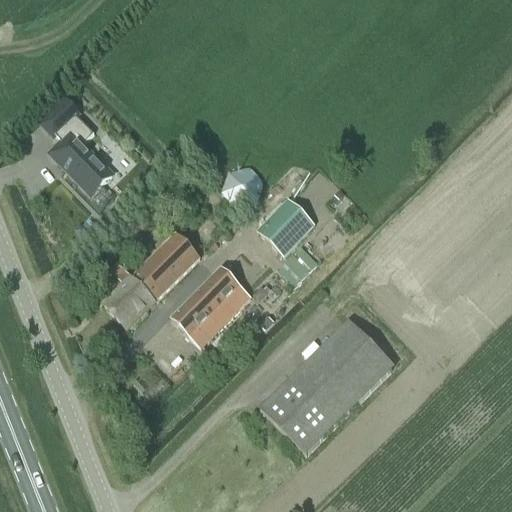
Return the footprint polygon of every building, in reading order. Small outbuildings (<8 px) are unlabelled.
[(65,106),(41,129),(54,142),(55,141),(76,120),(78,118),(65,106)] [(66,151),(54,162),(66,174),(61,178),(99,217),(113,203),(101,191),(112,180),(82,150),(94,139),(76,120),(55,141),(66,151)] [(283,262),(314,230),(287,205),(257,236),(283,262)] [(109,275),(112,278),(123,289),(102,309),(127,335),(154,307),(156,309),(199,263),(175,239),(131,282),(117,267),(109,275)] [(288,265),(277,277),(293,293),(316,269),(300,252),(288,265)] [(170,323),(199,353),(249,304),(221,274),(170,323)] [(348,326),(259,414),(305,460),(394,371),(348,326)]
